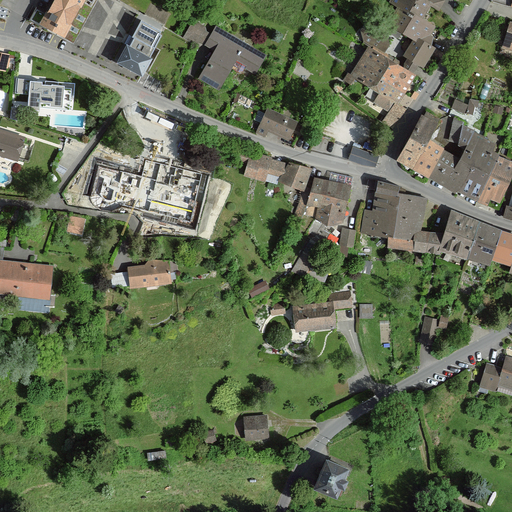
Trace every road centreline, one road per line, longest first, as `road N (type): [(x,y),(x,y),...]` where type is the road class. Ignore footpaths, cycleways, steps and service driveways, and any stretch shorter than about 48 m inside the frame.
road 1 (tertiary): [(280,511),(298,473),(335,427),(511,326)]
road 2 (unclassified): [(386,175),(306,158),(131,90)]
road 3 (unclassified): [(386,175),(397,140),(482,0)]
road 4 (residential): [(131,90),(45,206)]
road 5 (unclassified): [(131,90),(0,40)]
road 6 (track): [(406,384),(432,492),(448,511)]
road 7 (unclassified): [(511,224),(386,175)]
